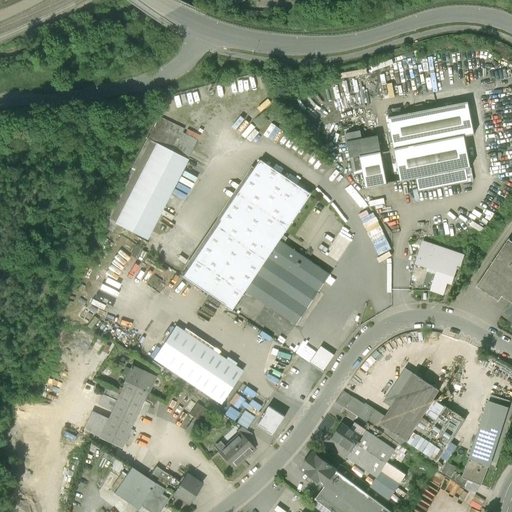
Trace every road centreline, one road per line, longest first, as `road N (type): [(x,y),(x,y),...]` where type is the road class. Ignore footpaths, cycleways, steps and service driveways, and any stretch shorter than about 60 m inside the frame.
road 1 (unclassified): [(221,511),(281,460),(358,354),(390,326),(440,318),(511,352)]
road 2 (unclassified): [(511,25),(461,13),(302,48),(214,32)]
road 3 (unclassified): [(214,32),(183,63),(124,88),(0,102)]
